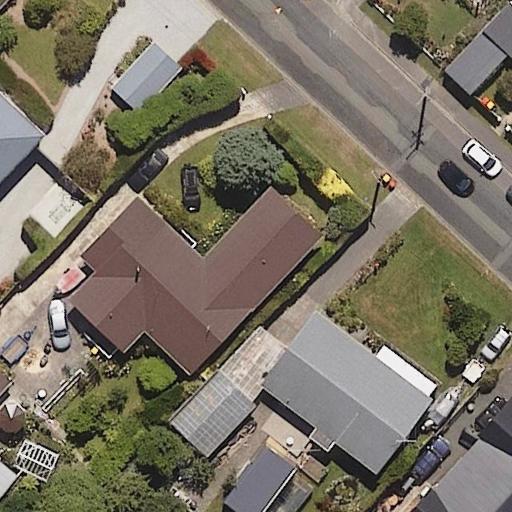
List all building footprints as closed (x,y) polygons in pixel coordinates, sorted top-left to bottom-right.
[(184,70),(158,44),(115,87),(141,113),(184,70)] [(0,189),(49,140),(0,91),(0,189)] [(88,204),(60,179),(31,212),(58,236),(88,204)] [(325,241),(274,194),(210,264),(142,201),(86,263),(100,275),(73,304),(130,355),(150,334),(198,378),(325,241)] [(57,290),(41,274),(2,314),(17,330),(57,290)] [(319,430),(309,443),(329,460),(340,446),(381,478),(446,394),(388,349),(379,360),(324,317),(267,389),(319,430)] [(0,399),(36,363),(14,342),(0,356),(0,399)] [(257,410),(222,378),(177,426),(211,459),(257,410)] [(511,511),(511,409),(419,511),(511,511)] [(66,457),(27,437),(12,463),(51,484),(66,457)] [(161,478),(139,459),(110,492),(132,511),(161,478)]
